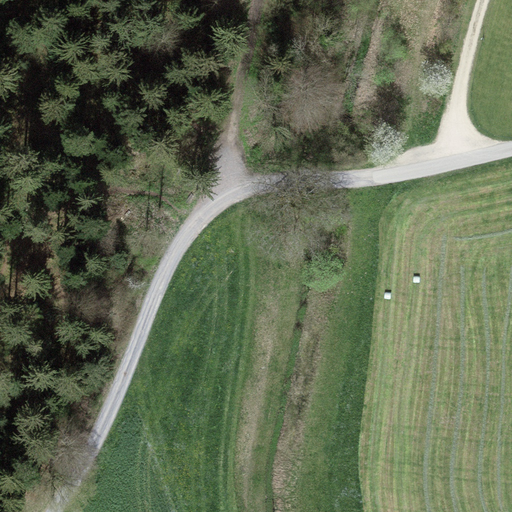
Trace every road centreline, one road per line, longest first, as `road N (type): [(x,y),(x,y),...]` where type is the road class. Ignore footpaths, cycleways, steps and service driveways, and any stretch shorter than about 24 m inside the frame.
road 1 (track): [(511,145),(401,170),(222,194),(160,263),(117,365),(25,511)]
road 2 (track): [(222,194),(257,0)]
road 3 (track): [(452,158),(456,95),(482,0)]
